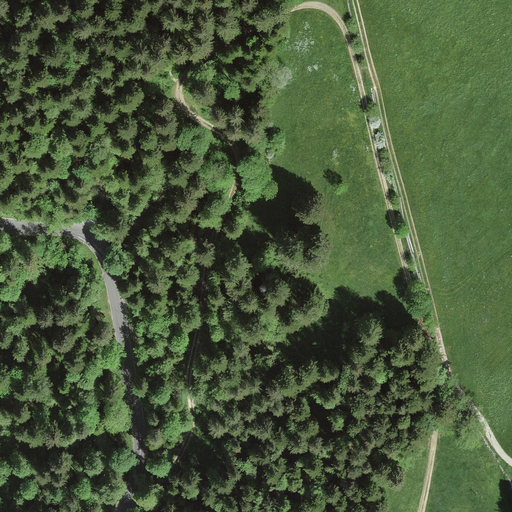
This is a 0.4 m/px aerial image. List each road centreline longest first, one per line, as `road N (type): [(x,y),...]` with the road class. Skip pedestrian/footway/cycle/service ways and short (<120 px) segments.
road 1 (track): [(151,511),(191,428),(188,377),(205,273),(238,172),(233,144),(180,101),(180,80),(226,40),(306,4),(330,11),(347,36),(428,345),(434,444),(421,511)]
road 2 (track): [(511,463),(445,364),(354,0)]
road 3 (tertiary): [(0,225),(77,231),(107,261),(140,439),(136,485),(122,511)]
